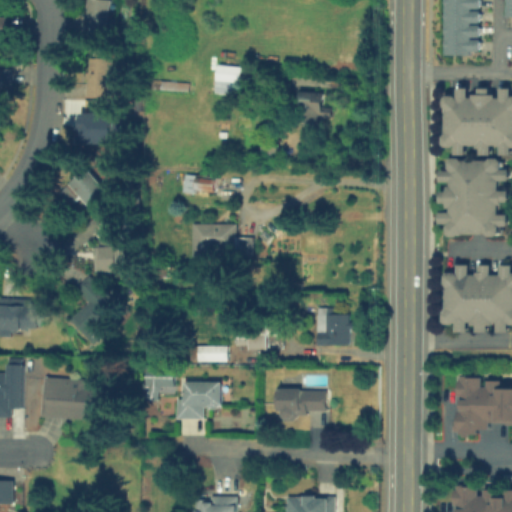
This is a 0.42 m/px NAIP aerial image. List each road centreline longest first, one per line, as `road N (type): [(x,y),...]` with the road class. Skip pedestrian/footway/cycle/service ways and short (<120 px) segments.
road 1 (secondary): [(405,0),(404,511)]
road 2 (residential): [(405,458),(184,445)]
road 3 (residential): [(47,0),(46,98),(31,158),(0,210)]
